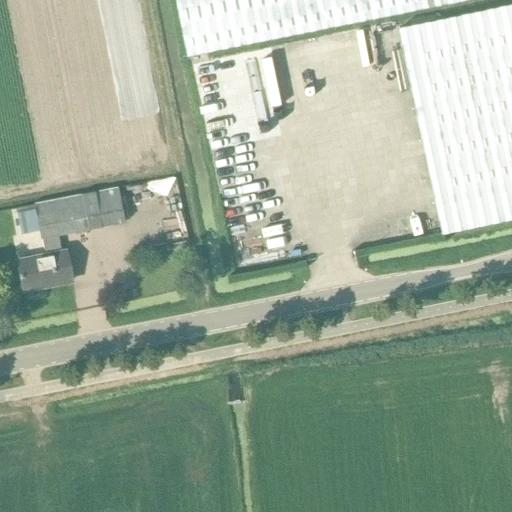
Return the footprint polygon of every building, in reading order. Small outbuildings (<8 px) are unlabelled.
[(176,0),(188,57),(462,0),(176,0)] [(511,4),(399,29),(443,234),(511,219),(511,4)] [(376,89),(388,86),(374,28),(346,35),(362,99),(377,95),(376,89)] [(324,50),(335,95),(345,93),(334,48),(324,50)] [(275,59),(287,108),(303,104),(291,55),(275,59)] [(16,261),(22,292),(49,287),(48,282),(71,277),(66,251),(61,252),(58,236),(125,223),(119,189),(34,205),(35,208),(16,212),(21,235),(39,232),(41,241),(42,240),(45,255),(16,261)]
